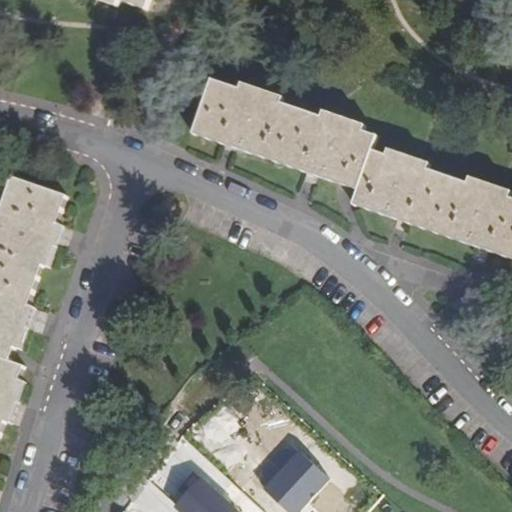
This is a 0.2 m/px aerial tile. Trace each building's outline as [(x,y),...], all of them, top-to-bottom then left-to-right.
[(112,0),(143,10),(147,12),(150,0),(112,0)] [(360,202),(373,162),(377,147),(212,93),(194,148),(230,160),(312,186),(360,202)] [(511,206),(373,162),(360,202),(356,218),(398,231),(483,258),(511,267),(511,206)] [(68,198),(14,180),(0,220),(0,445),(17,397),(26,369),(12,364),(25,324),(57,232),(68,198)] [(211,511),(250,511),(256,505),(232,486),(210,511),(211,511)]
